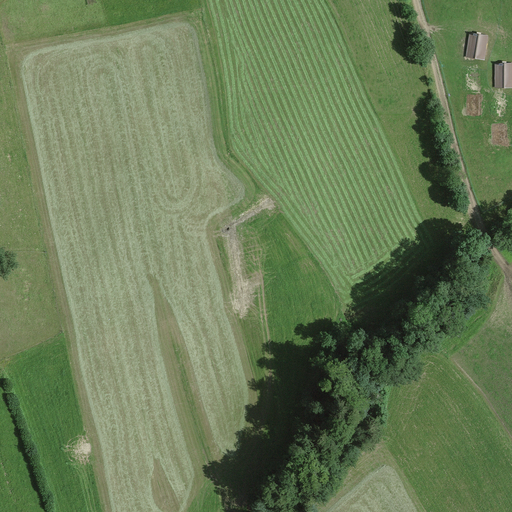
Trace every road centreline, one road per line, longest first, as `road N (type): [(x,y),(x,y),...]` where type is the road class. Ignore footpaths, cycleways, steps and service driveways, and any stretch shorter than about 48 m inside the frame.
road 1 (track): [(417,0),(470,205),(511,278)]
road 2 (track): [(0,357),(59,330),(147,314),(176,343)]
road 3 (track): [(231,511),(176,343)]
